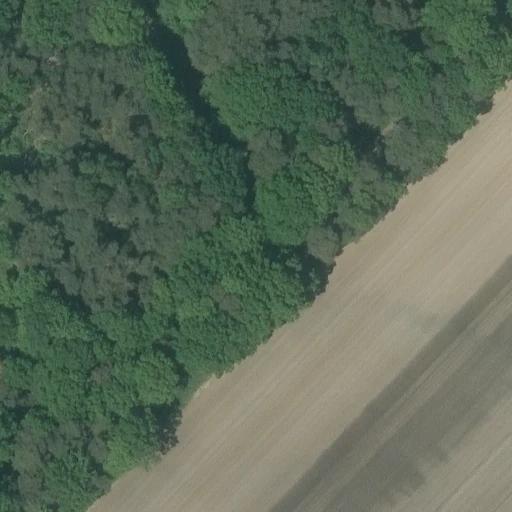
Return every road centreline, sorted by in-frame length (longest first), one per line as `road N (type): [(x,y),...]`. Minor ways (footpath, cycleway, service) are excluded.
road 1 (track): [(0,476),(123,362),(281,247)]
road 2 (track): [(281,247),(511,14)]
road 3 (track): [(128,0),(281,247)]
